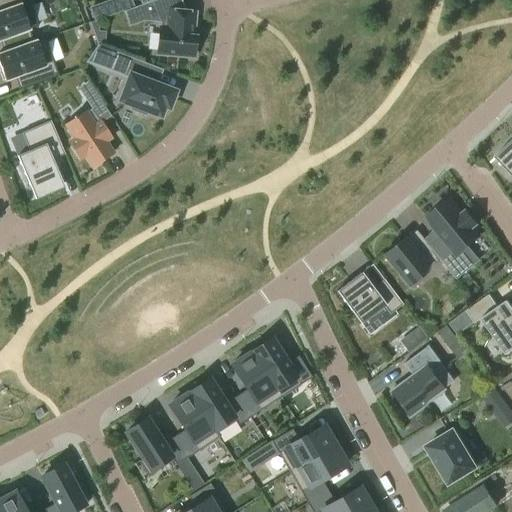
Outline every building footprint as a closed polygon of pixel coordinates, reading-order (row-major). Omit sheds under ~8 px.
[(0,0),(0,6),(2,11),(24,3),(22,0),(0,0)] [(194,12),(184,11),(180,0),(154,0),(141,5),(123,11),(128,26),(143,21),(159,23),(156,54),(192,57),(194,36),(192,36),(194,12)] [(29,2),(24,3),(2,11),(0,12),(0,39),(6,37),(11,50),(33,42),(28,30),(38,26),(29,2)] [(44,38),(33,42),(11,50),(0,54),(0,68),(4,80),(22,74),(26,87),(58,76),(44,38)] [(142,61),(108,48),(101,67),(128,77),(119,100),(132,105),(130,109),(145,114),(146,111),(159,116),(163,106),(167,108),(174,91),(136,76),(142,61)] [(84,155),(92,167),(112,154),(104,142),(110,138),(100,123),(110,116),(96,94),(85,101),(90,109),(85,112),(84,112),(75,118),(74,116),(72,117),(74,119),(65,125),(74,139),(68,143),(78,158),(84,155)] [(64,154),(50,120),(21,133),(27,146),(28,146),(29,150),(16,155),(17,156),(32,193),(61,181),(53,162),(52,163),(51,159),(64,154)] [(511,140),(494,157),(511,175),(511,140)] [(462,215),(449,199),(425,218),(441,237),(429,246),(456,279),(469,268),(458,254),(480,236),(472,227),(476,224),(466,212),(462,215)] [(439,259),(426,244),(416,253),(403,237),(382,254),(407,285),(439,259)] [(389,314),(402,305),(383,280),(372,288),(360,273),(336,291),(360,324),(383,307),(389,314)] [(488,294),(465,310),(474,322),(480,318),(506,354),(511,349),(511,307),(507,300),(497,307),(488,294)] [(438,332),(453,352),(462,346),(447,326),(438,332)] [(418,329),(405,339),(413,349),(425,340),(418,329)] [(270,339),(251,352),(280,397),(311,377),(297,356),(286,363),(270,339)] [(445,389),(435,377),(446,369),(428,345),(403,364),(411,375),(389,392),(408,416),(432,398),(433,401),(444,393),(443,391),(445,389)] [(251,352),(231,365),(246,389),(235,396),(249,417),(257,412),(270,403),(280,397),(251,352)] [(208,380),(189,393),(213,429),(232,417),(238,425),(244,421),(249,417),(235,396),(224,404),(208,380)] [(481,396),(493,412),(506,403),(494,387),(481,396)] [(189,393),(169,405),(184,430),(173,437),(187,458),(218,438),(213,429),(189,393)] [(146,419),(125,432),(142,458),(138,461),(148,476),(172,460),(175,464),(186,457),(187,458),(173,437),(162,444),(146,419)] [(291,429),(269,442),(287,473),(334,446),(322,426),(298,441),(291,429)] [(449,433),(426,447),(449,483),(471,470),(449,433)] [(334,446),(287,473),(305,504),(327,491),(320,480),(345,465),(334,446)] [(63,465),(41,477),(55,503),(43,509),(44,511),(68,511),(88,502),(79,486),(75,488),(63,465)] [(194,507),(186,511),(226,511),(209,483),(188,496),(194,507)] [(488,483),(445,509),(446,511),(489,511),(501,505),(488,483)] [(327,491),(305,504),(310,511),(317,511),(322,510),(323,511),(361,511),(370,508),(358,488),(333,502),(327,491)] [(23,511),(13,493),(0,500),(0,511),(38,511),(39,511),(38,511),(23,511)]
